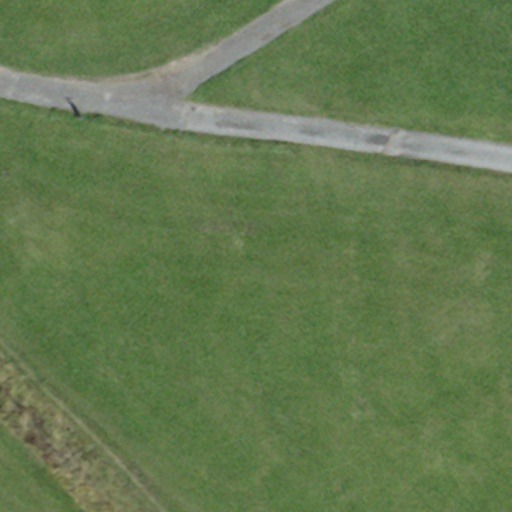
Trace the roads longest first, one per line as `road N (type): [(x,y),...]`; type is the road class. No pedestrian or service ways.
road 1 (track): [(130,106),(511,159)]
road 2 (track): [(296,0),(130,106)]
road 3 (track): [(0,81),(130,106)]
